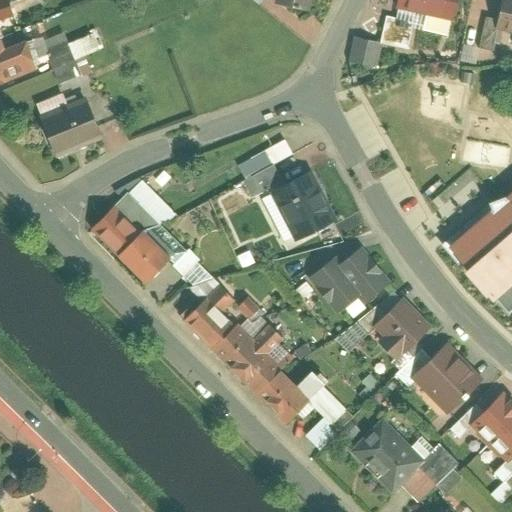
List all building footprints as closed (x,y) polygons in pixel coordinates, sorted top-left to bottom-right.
[(9,0),(0,0),(0,83),(35,72),(25,41),(5,48),(0,34),(0,20),(14,16),(9,0)] [(314,0),(272,0),(312,12),(314,0)] [(457,20),(461,0),(401,0),(400,7),(457,20)] [(511,0),(506,0),(501,27),(511,29),(511,0)] [(404,50),(409,27),(381,20),(375,43),(404,50)] [(90,33),(66,42),(62,32),(41,39),(57,83),(90,71),(85,55),(97,51),(90,33)] [(55,95),(34,103),(38,112),(58,104),(55,95)] [(87,98),(37,114),(51,157),(101,141),(87,98)] [(282,242),(333,219),(310,168),(279,181),(271,164),(291,155),(284,141),(236,162),(252,197),(260,194),(282,242)] [(511,189),(447,244),(493,298),(511,281),(511,189)] [(116,210),(97,231),(128,264),(142,250),(149,243),(159,229),(153,219),(138,207),(126,200),(116,210)] [(305,274),(330,313),(357,295),(361,301),(388,284),(361,243),(333,261),(331,258),(305,274)] [(158,258),(139,279),(170,312),(184,298),(191,291),(202,277),(195,267),(180,255),(168,248),(158,258)] [(304,280),(294,290),(302,299),(313,289),(304,280)] [(193,291),(175,312),(206,345),(220,332),(226,324),(237,310),(231,300),(216,288),(203,281),(193,291)] [(363,329),(392,360),(430,325),(401,294),(363,329)] [(231,322),(210,346),(218,357),(232,344),(238,337),(249,323),(243,313),(240,315),(231,322)] [(241,338),(223,359),(254,392),(268,378),(274,371),(285,357),(279,347),(264,335),(251,328),(241,338)] [(443,339),(426,357),(418,350),(395,374),(407,386),(412,382),(446,414),(482,375),(443,339)] [(278,372),(256,396),(293,431),(308,414),(315,407),(330,393),(320,383),(300,365),(290,357),(278,372)] [(511,402),(496,386),(450,431),(458,438),(469,427),(503,462),(492,472),(502,482),(511,472),(511,402)] [(346,447),(387,495),(399,484),(414,502),(436,484),(443,492),(461,477),(451,466),(457,461),(440,442),(432,449),(419,434),(408,444),(383,415),(346,447)]
